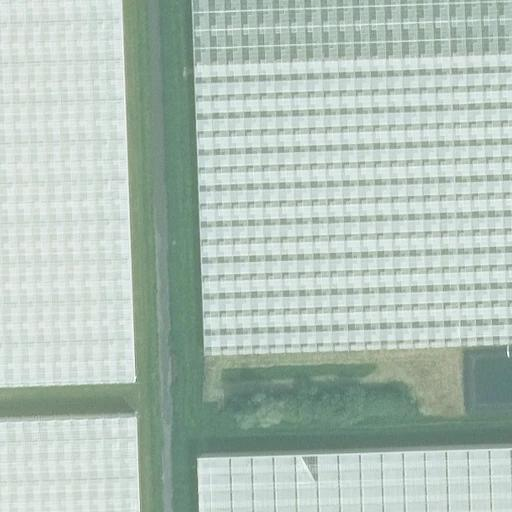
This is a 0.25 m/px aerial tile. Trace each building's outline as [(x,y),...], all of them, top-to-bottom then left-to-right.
[(0,0),(0,382),(130,378),(118,0),(0,0)] [(511,0),(192,0),(205,351),(511,340),(511,0)] [(148,196),(148,181),(126,181),(126,196),(148,196)] [(0,511),(138,511),(135,413),(0,417),(0,511)] [(511,511),(511,444),(200,454),(201,511),(511,511)]
